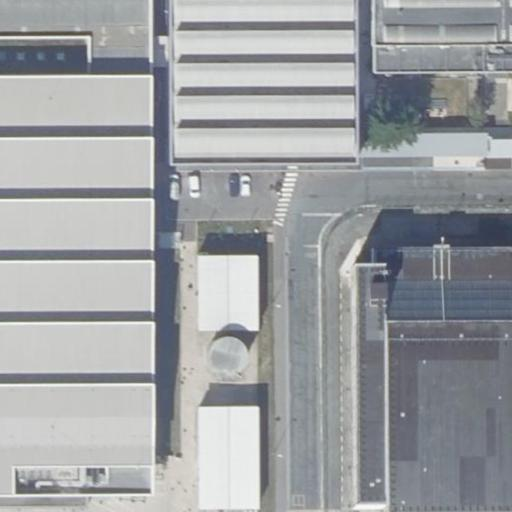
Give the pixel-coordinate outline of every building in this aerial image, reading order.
[(0,0),(0,490),(148,490),(146,0),(0,0)] [(166,0),(168,160),(352,159),(352,19),(351,0),(166,0)] [(351,0),(352,19),(370,20),(370,0),(351,0)] [(511,0),(370,0),(370,20),(371,46),(373,46),(373,70),(511,69),(511,0)] [(255,247),(197,247),(197,325),(255,324),(255,247)] [(511,250),(444,251),(444,248),(430,248),(430,251),(368,252),(368,267),(349,267),(351,507),(511,506),(511,250)] [(256,399),(198,398),(199,503),(256,503),(256,399)]
